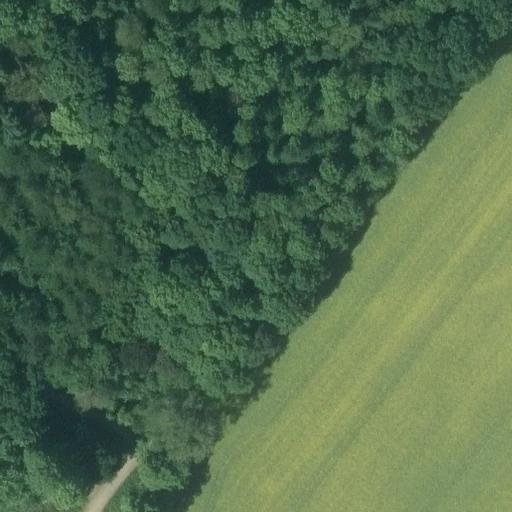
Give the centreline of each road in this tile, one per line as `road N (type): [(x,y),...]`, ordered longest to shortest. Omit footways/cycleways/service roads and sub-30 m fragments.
road 1 (track): [(511,26),(259,357),(146,482)]
road 2 (track): [(146,482),(0,391)]
